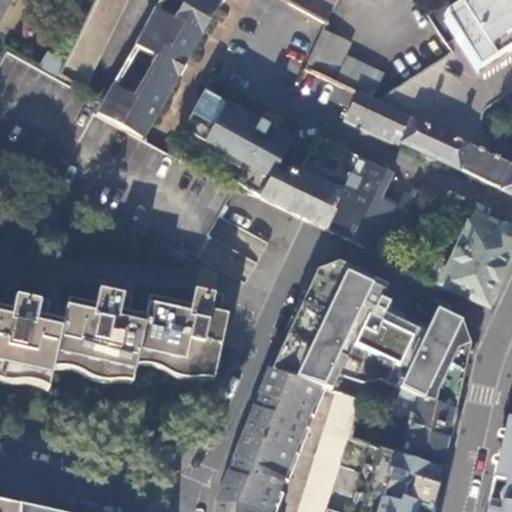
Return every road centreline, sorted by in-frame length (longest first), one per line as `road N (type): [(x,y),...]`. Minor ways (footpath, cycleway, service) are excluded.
road 1 (residential): [(503,332),(321,244),(183,509)]
road 2 (residential): [(0,466),(183,509)]
road 3 (residential): [(503,332),(457,511)]
